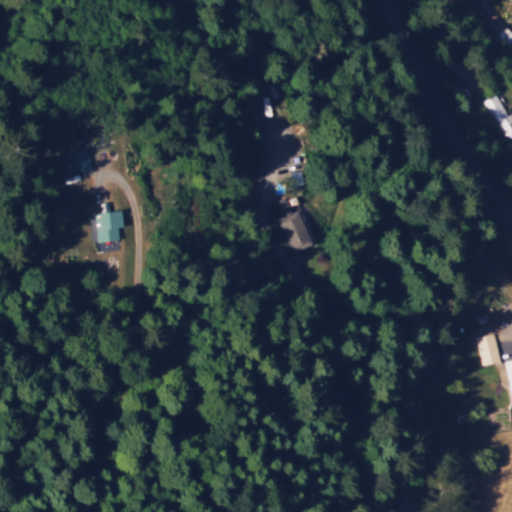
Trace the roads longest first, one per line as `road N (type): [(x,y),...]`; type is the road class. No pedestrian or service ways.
road 1 (residential): [(394,511),(371,305),(401,251)]
road 2 (tertiary): [(385,0),(511,229)]
road 3 (residential): [(34,0),(90,68),(147,72),(196,42)]
